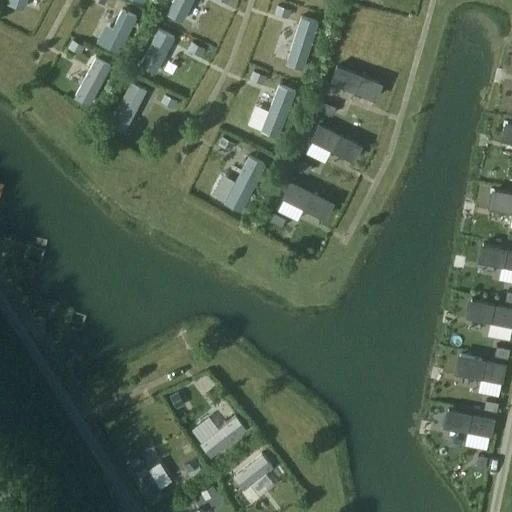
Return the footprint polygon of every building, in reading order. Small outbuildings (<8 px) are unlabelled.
[(171,0),(167,11),(187,20),(196,0),(171,0)] [(109,21),(100,40),(122,51),(140,14),(123,6),(115,24),(109,21)] [(307,67),(322,20),(305,15),(290,61),(307,67)] [(141,63),(161,72),(177,35),(157,26),(141,63)] [(97,53),(75,93),(92,103),(115,63),(97,53)] [(131,78),(112,121),(131,129),(149,86),(131,78)] [(255,102),(248,124),(283,135),(297,87),(280,82),(272,107),(255,102)] [(359,159),(367,142),(321,120),(307,150),(327,160),(334,147),(359,159)] [(350,171),(356,159),(335,148),(329,160),(350,171)] [(223,171),(212,194),(246,210),(269,162),(249,153),(237,178),(223,171)] [(294,177),(279,207),(302,218),(307,208),(330,219),(340,199),(294,177)] [(511,342),(511,304),(475,295),(466,330),(511,342)] [(464,429),(462,443),(493,447),(497,413),(449,407),(447,427),(464,429)] [(192,426),(211,455),(251,428),(240,412),(220,425),(213,413),(192,426)] [(162,485),(174,478),(154,447),(124,466),(149,504),(167,492),(162,485)] [(266,450),(236,473),(247,488),(253,483),(261,494),(279,481),(270,470),(278,465),(266,450)]
